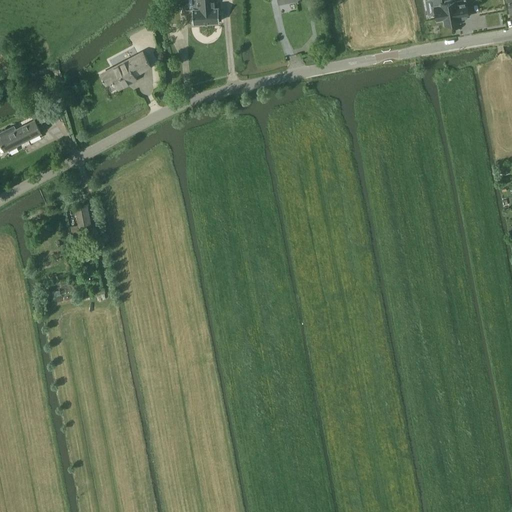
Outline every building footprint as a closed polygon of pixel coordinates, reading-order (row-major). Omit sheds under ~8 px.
[(206,0),(196,0),(197,9),(192,9),(193,23),(202,23),(202,17),(204,17),(204,16),(207,16),(207,13),(204,14),(203,9),(206,8),(206,3),(207,3),(206,0)] [(215,8),(214,0),(206,0),(207,3),(206,3),(206,8),(203,9),(204,14),(207,13),(207,16),(204,16),(204,17),(202,17),(202,23),(219,22),(219,18),(221,18),(220,12),(218,12),(218,7),(215,8)] [(463,0),(455,1),(455,0),(443,0),(444,0),(445,3),(442,4),(441,0),(433,0),(437,20),(444,19),(445,24),(459,22),(458,18),(468,16),(465,0),(463,0)] [(137,69),(139,73),(151,67),(143,52),(100,75),(105,85),(113,81),(118,89),(137,79),(133,72),(137,69)] [(33,107),(41,122),(51,117),(43,101),(33,107)] [(0,132),(0,142),(4,151),(8,149),(9,151),(16,147),(16,146),(41,133),(34,120),(16,129),(14,125),(0,132)] [(92,229),(87,204),(74,207),(79,232),(92,229)]
